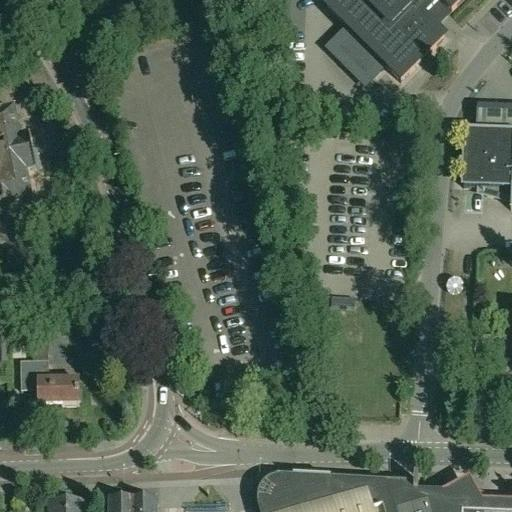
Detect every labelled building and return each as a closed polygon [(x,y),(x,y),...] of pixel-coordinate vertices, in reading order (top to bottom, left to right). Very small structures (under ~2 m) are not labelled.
[(337,0),(326,12),(348,33),(328,52),(365,89),(384,70),(400,86),(444,42),(423,22),(441,4),(451,14),(465,0),(337,0)] [(19,144),(13,114),(0,116),(0,214),(32,208),(26,179),(36,177),(29,142),(19,144)] [(465,136),(463,191),(511,192),(510,213),(511,212),(511,136),(463,135),(463,136),(465,136)] [(332,302),(331,311),(354,312),(355,303),(332,302)] [(0,340),(0,366),(9,367),(9,340),(0,340)] [(43,384),(43,367),(48,367),(48,366),(21,366),(21,395),(22,395),(22,390),(38,389),(39,409),(79,409),(78,383),(43,384)] [(511,511),(511,505),(483,504),(470,483),(443,496),(417,495),(417,488),(276,481),(276,482),(268,485),(262,491),(258,499),(258,508),(257,508),(258,511),(511,511)]
